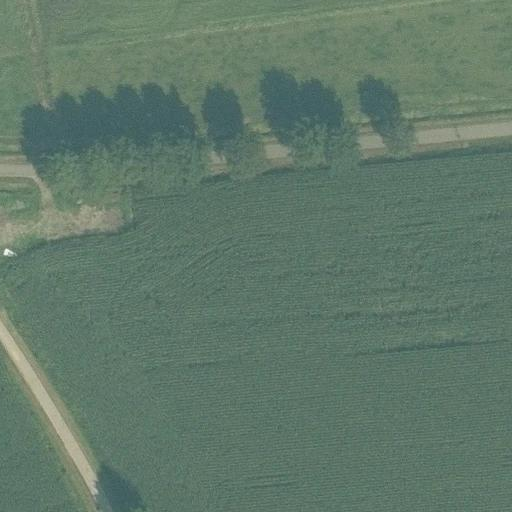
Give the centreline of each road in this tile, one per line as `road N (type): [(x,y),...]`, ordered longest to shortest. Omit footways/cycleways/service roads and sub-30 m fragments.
road 1 (unclassified): [(0,172),(42,176),(511,128)]
road 2 (unclassified): [(109,511),(0,332)]
